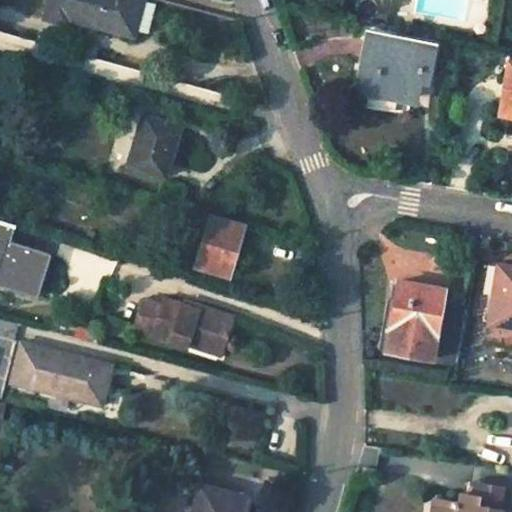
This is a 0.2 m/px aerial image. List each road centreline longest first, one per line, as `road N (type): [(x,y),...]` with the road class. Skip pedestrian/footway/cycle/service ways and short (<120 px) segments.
road 1 (residential): [(322,511),(342,436),(344,367),(338,242),(322,188)]
road 2 (residential): [(322,188),(255,0)]
road 3 (residential): [(511,221),(322,188)]
